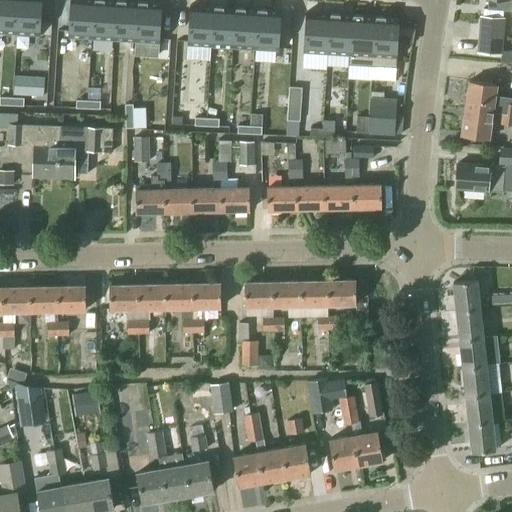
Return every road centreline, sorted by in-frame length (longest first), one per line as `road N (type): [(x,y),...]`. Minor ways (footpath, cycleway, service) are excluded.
road 1 (residential): [(0,260),(413,249)]
road 2 (residential): [(413,249),(439,0)]
road 3 (residential): [(440,495),(413,249)]
